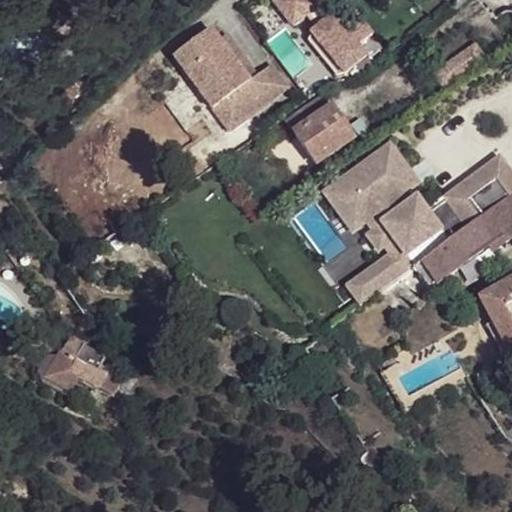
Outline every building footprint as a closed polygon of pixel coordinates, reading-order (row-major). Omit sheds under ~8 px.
[(272,0),(298,27),(311,11),(322,23),(310,35),(353,82),(376,60),(362,44),(376,31),(353,7),(339,21),(327,8),(330,5),(325,0),(272,0)] [(262,105),(244,81),(214,41),(207,30),(170,56),(225,131),(262,105)] [(214,41),(244,81),(251,77),(221,35),(214,41)] [(474,48),(434,76),(445,92),(485,64),(474,48)] [(251,77),(244,81),(262,105),(284,89),(267,65),(251,77)] [(284,125),(294,138),(333,112),(323,99),(284,125)] [(108,110),(109,122),(115,126),(119,120),(119,110),(108,110)] [(333,112),(294,138),(315,169),(353,142),(333,112)] [(350,179),(321,201),(335,220),(339,216),(353,235),(359,244),(367,239),(378,254),(371,260),(384,276),(391,270),(396,276),(388,282),(391,286),(411,272),(477,223),(494,210),(472,179),(429,211),(431,213),(412,227),(401,212),(394,216),(388,208),(379,196),(393,185),(374,159),(349,178),(350,179)] [(494,210),(506,201),(483,171),(472,179),(494,210)] [(393,185),(379,196),(388,208),(402,196),(393,185)] [(321,201),(310,209),(338,246),(353,235),(339,216),(335,220),(321,201)] [(477,223),(411,272),(418,283),(427,294),(479,254),(476,249),(483,243),(487,248),(492,254),(511,239),(511,208),(506,201),(494,210),(477,223)] [(359,244),(351,251),(369,275),(334,301),(347,319),(358,312),(379,296),(391,286),(388,282),(396,276),(391,270),(384,276),(371,260),(378,254),(367,239),(359,244)] [(476,249),(479,254),(487,248),(483,243),(476,249)] [(391,286),(379,296),(387,307),(418,283),(411,272),(391,286)] [(511,364),(511,285),(510,283),(477,303),(490,324),(488,326),(491,329),(488,331),(487,335),(493,345),(497,346),(500,345),(502,349),(504,348),(511,364)] [(332,330),(304,352),(315,367),(344,346),(332,330)] [(103,359),(65,342),(45,386),(72,398),(79,382),(116,398),(124,380),(98,368),(103,359)]
